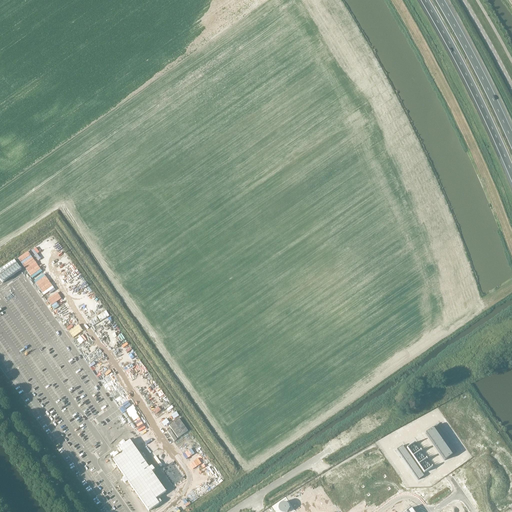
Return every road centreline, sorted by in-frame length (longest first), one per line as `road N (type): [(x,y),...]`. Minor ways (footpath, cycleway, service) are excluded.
road 1 (unknown): [(171,511),(166,480),(72,358),(55,357),(54,401)]
road 2 (motorway): [(424,0),(511,172)]
road 3 (motorway): [(511,140),(439,0)]
road 4 (unclassified): [(233,511),(339,444)]
road 5 (unclassified): [(72,511),(0,409)]
